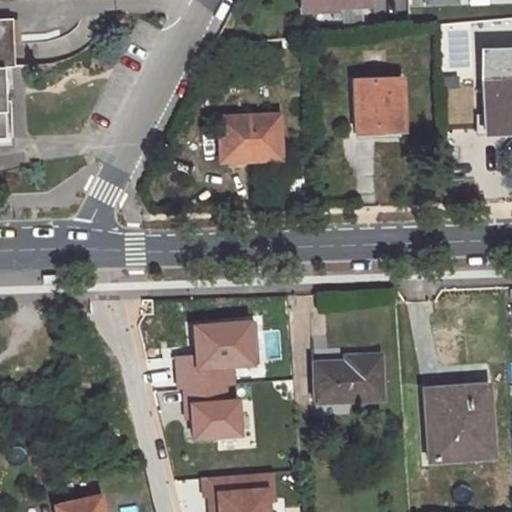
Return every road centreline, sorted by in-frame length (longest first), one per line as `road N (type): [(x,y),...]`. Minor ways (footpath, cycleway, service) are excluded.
road 1 (unclassified): [(88,248),(511,234)]
road 2 (unclassified): [(206,0),(97,200),(88,248)]
